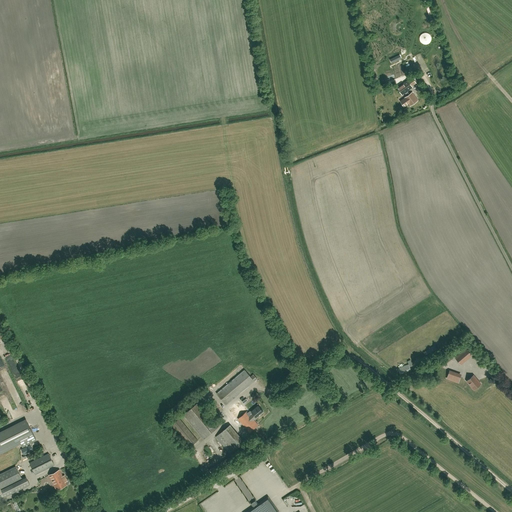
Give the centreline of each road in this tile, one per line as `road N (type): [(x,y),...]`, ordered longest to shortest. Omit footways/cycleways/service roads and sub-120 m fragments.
road 1 (track): [(511,491),(356,358),(333,358),(270,390)]
road 2 (track): [(287,490),(392,433),(495,511)]
road 3 (track): [(93,511),(0,324)]
road 4 (track): [(432,97),(511,266)]
